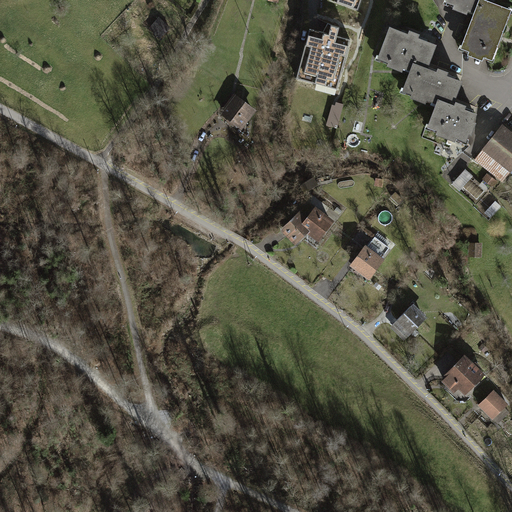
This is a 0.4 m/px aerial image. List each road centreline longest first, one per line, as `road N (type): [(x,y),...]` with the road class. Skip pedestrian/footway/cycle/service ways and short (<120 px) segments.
road 1 (residential): [(0,109),(272,266),(363,335),(511,487)]
road 2 (track): [(294,511),(182,450),(71,357),(0,326)]
road 3 (track): [(106,166),(111,233),(157,430)]
